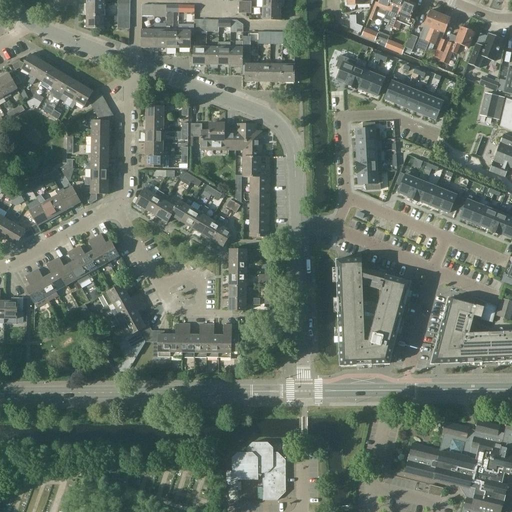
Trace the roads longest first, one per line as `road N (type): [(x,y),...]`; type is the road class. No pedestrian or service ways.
road 1 (tertiary): [(0,394),(303,390)]
road 2 (residential): [(297,224),(292,146),(272,119),(136,65)]
road 3 (tertiary): [(303,390),(511,389)]
road 4 (residential): [(347,197),(343,117),(391,115),(437,135)]
road 5 (residential): [(303,390),(297,224)]
road 6 (residential): [(116,210),(126,190),(136,65)]
road 7 (residential): [(0,267),(116,210)]
